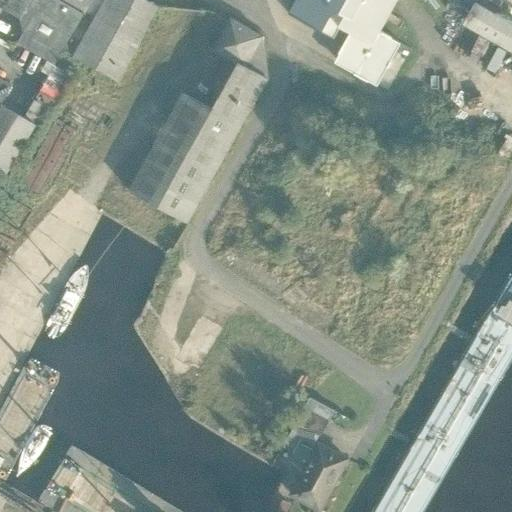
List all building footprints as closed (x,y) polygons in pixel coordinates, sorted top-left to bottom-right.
[(85,11),(64,0),(0,0),(0,8),(20,19),(23,34),(17,44),(54,65),(85,11)] [(64,0),(85,11),(95,17),(73,57),(119,83),(162,8),(147,0),(64,0)] [(354,93),(406,0),(274,0),(276,8),(290,37),(303,59),(309,68),(354,93)] [(457,0),(474,9),(478,0),(457,0)] [(511,0),(478,0),(474,9),(480,12),(472,24),(511,46),(511,16),(507,14),(511,4),(511,1),(509,0),(511,0)] [(132,193),(192,222),(270,79),(263,36),(232,19),(215,53),(237,66),(212,111),(186,96),(132,193)] [(51,75),(40,90),(57,102),(68,86),(51,75)] [(0,175),(4,178),(46,109),(34,101),(24,118),(2,105),(13,87),(0,78),(0,175)] [(333,406),(313,394),(285,442),(297,448),(304,436),(314,442),(333,406)] [(320,511),(322,511),(353,457),(320,438),(288,494),(320,511)] [(274,511),(285,511),(292,500),(275,491),(266,508),(274,511)]
